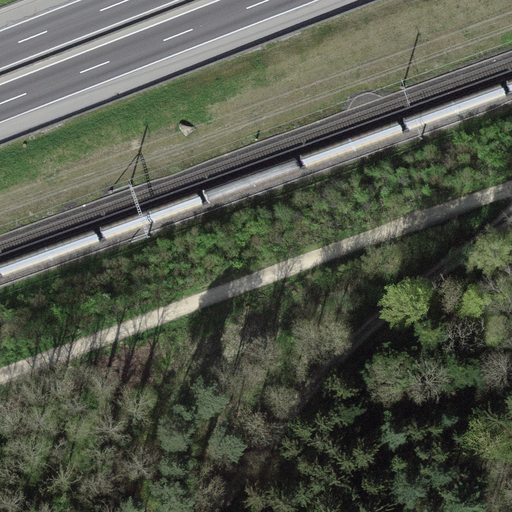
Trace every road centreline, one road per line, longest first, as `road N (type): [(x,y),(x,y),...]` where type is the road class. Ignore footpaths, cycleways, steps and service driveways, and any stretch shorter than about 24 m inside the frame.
road 1 (track): [(0,378),(511,188)]
road 2 (track): [(211,511),(342,353),(511,217)]
road 3 (motorway): [(0,102),(268,0)]
road 4 (motorway): [(128,0),(0,49)]
